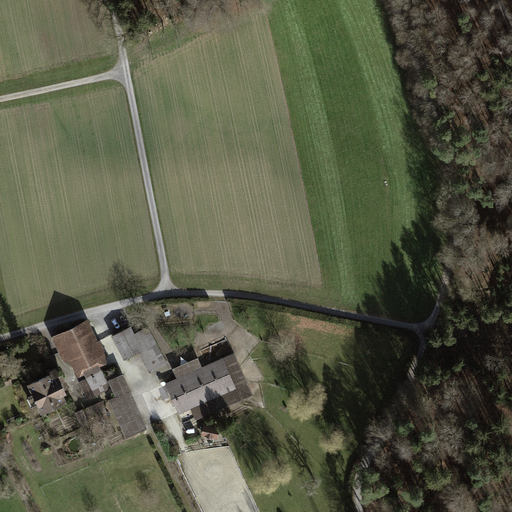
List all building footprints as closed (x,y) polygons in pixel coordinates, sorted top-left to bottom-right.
[(89,344),(79,324),(54,336),(60,348),(71,342),(83,367),(96,360),(103,357),(96,341),(89,344)] [(129,328),(115,335),(126,357),(139,351),(148,368),(163,361),(147,329),(133,336),(129,328)] [(179,412),(235,387),(222,358),(202,368),(198,360),(174,370),(178,378),(166,383),(179,412)] [(96,360),(83,367),(88,377),(101,370),(96,360)] [(51,374),(31,383),(43,409),(63,400),(60,393),(64,391),(59,379),(63,378),(59,369),(56,369),(50,372),(51,374)] [(101,370),(88,377),(96,394),(110,388),(101,370)] [(126,435),(145,427),(122,376),(110,381),(118,397),(111,400),(126,435)] [(106,411),(102,401),(86,408),(89,415),(99,410),(100,414),(106,411)] [(75,413),(81,426),(89,423),(83,409),(75,413)] [(205,426),(203,434),(216,436),(218,429),(205,426)]
